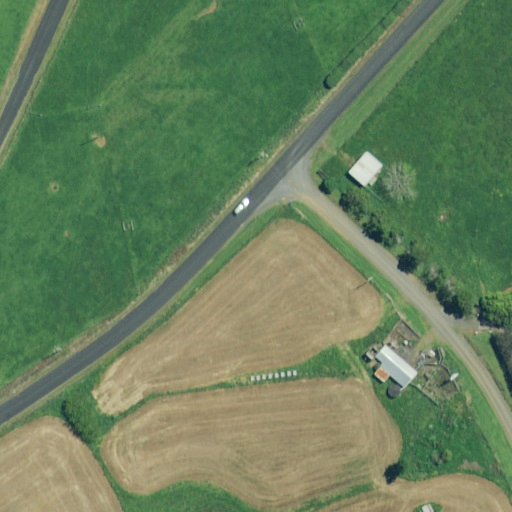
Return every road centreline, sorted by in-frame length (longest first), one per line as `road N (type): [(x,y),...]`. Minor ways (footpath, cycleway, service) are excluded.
road 1 (unclassified): [(292,149),(117,341),(0,415)]
road 2 (unclassified): [(292,149),(477,334),(511,419)]
road 3 (unclassified): [(429,0),(292,149)]
